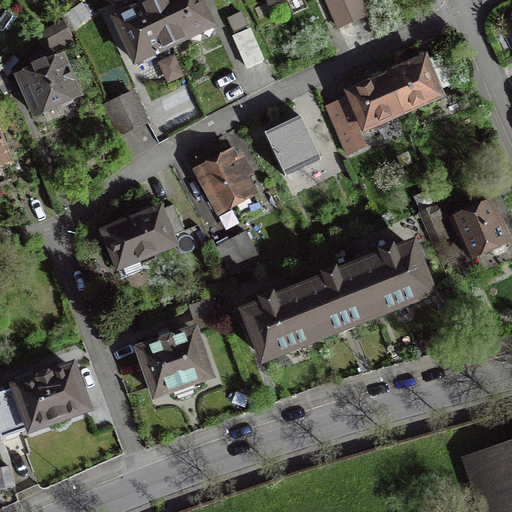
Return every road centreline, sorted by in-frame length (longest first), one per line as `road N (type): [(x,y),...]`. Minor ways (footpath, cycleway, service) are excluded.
road 1 (residential): [(144,486),(58,250),(58,228),(235,115),(464,12)]
road 2 (residential): [(511,371),(144,486)]
road 3 (residential): [(464,12),(511,124)]
